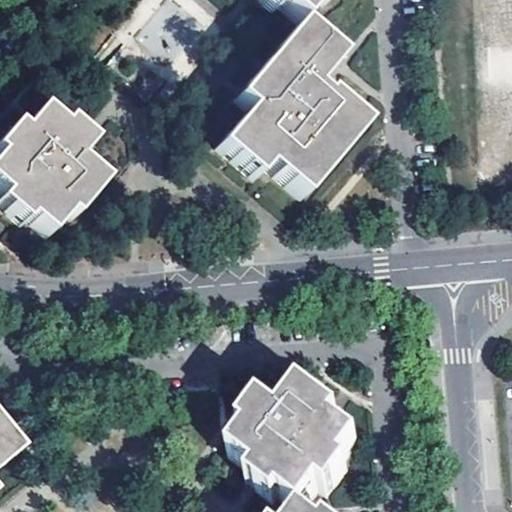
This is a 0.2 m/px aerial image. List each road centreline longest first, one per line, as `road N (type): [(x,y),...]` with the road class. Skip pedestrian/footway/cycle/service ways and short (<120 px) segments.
road 1 (residential): [(0,292),(449,264)]
road 2 (residential): [(472,511),(449,264)]
